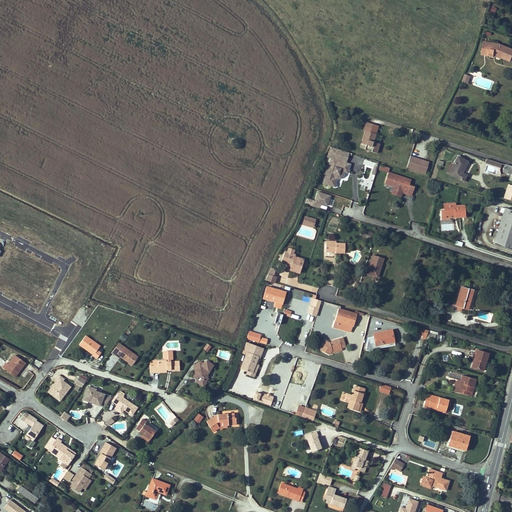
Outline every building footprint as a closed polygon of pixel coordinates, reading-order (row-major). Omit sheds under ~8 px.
[(511,56),(511,49),(499,44),(490,43),(490,45),(483,44),(481,53),(488,54),(488,55),(488,56),(490,57),(492,57),(493,56),(494,54),(494,53),(496,54),(496,55),(501,57),(502,56),(511,60),(511,56)] [(375,134),(378,126),(366,122),(364,130),(366,131),(375,134)] [(373,141),(375,134),(366,131),(362,141),(367,143),(366,145),(365,149),(377,153),(380,144),(373,141)] [(349,169),(350,164),(346,162),(339,160),(342,150),(330,147),(327,157),(331,158),(323,183),(334,187),(336,187),(336,185),(335,183),(337,179),(340,178),(344,176),(345,172),(348,173),(349,172),(349,170),(349,169)] [(346,162),(349,153),(342,150),(339,160),(346,162)] [(425,173),(428,164),(421,161),(422,160),(410,156),(407,167),(425,173)] [(462,173),(468,162),(458,156),(453,165),(449,173),(463,181),(466,175),(462,173)] [(498,167),(499,163),(486,158),(485,163),(498,167)] [(511,166),(505,164),(503,171),(511,174),(509,180),(511,180),(511,166)] [(409,185),(411,180),(388,172),(385,184),(392,186),(393,185),(394,186),(394,187),(393,190),(398,191),(398,190),(407,192),(409,185)] [(411,196),(414,187),(409,185),(407,192),(398,190),(398,191),(393,190),(392,194),(400,197),(402,193),(411,196)] [(327,206),(330,196),(318,192),(315,201),(307,199),(305,204),(312,206),(313,201),(327,206)] [(465,216),(464,205),(455,206),(455,203),(444,204),(445,215),(455,215),(455,217),(465,216)] [(511,249),(511,210),(505,208),(504,213),(493,244),(511,249)] [(314,223),(315,220),(305,217),(304,220),(306,221),(305,225),(310,227),(312,222),(314,223)] [(349,251),(349,243),(336,243),(336,241),(331,241),(331,244),(326,243),(325,252),(334,252),(334,251),(335,251),(335,252),(335,253),(344,253),(345,250),(349,251)] [(299,273),(303,260),(295,257),(295,255),(293,254),(287,252),(285,252),(282,262),(289,264),(290,263),(292,263),(291,267),(290,270),(299,273)] [(378,274),(384,258),(373,255),(369,266),(368,271),(378,274)] [(274,283),(276,277),(273,276),(268,275),(266,280),(274,283)] [(283,304),(286,292),(266,286),(263,299),(275,302),(274,306),(281,308),(282,304),(283,304)] [(471,311),(477,291),(474,290),(468,289),(461,287),(456,305),(452,304),(451,309),(461,312),(462,308),(471,311)] [(318,309),(320,300),(312,298),(307,313),(316,316),(318,309)] [(353,326),(357,314),(339,308),(333,327),(347,331),(349,325),(351,326),(353,326)] [(426,339),(428,330),(419,327),(417,332),(419,333),(419,334),(422,335),(422,338),(426,339)] [(394,342),(392,330),(373,333),(374,337),(368,338),(366,348),(372,350),(373,346),(376,345),(394,342)] [(437,342),(439,333),(428,330),(426,339),(437,342)] [(259,342),(261,335),(252,332),(251,335),(248,334),(247,339),(259,342)] [(97,350),(100,346),(85,336),(79,344),(89,351),(89,350),(94,354),(94,355),(93,356),(97,358),(101,353),(97,350)] [(341,348),(345,346),(342,337),(331,341),(332,342),(330,343),(325,340),(320,350),(330,354),(332,350),(336,349),(336,350),(342,348),(341,348)] [(260,357),(263,349),(247,342),(243,353),(246,354),(241,368),(247,371),(252,372),(255,364),(258,357),(260,357)] [(117,354),(119,351),(116,349),(120,344),(119,343),(112,353),(119,358),(120,357),(117,354)] [(207,352),(211,346),(207,343),(203,349),(207,352)] [(138,357),(120,344),(116,349),(119,351),(117,354),(132,365),(138,357)] [(483,371),(489,354),(477,350),(474,358),(476,359),(474,366),(478,367),(478,369),(483,371)] [(179,370),(179,361),(171,361),(170,360),(173,359),(172,354),(164,354),(164,360),(158,360),(158,365),(154,365),(154,372),(158,372),(158,371),(166,370),(168,370),(168,368),(170,368),(170,370),(170,371),(179,370)] [(15,377),(25,363),(15,355),(4,369),(15,377)] [(207,374),(210,371),(209,370),(212,367),(211,363),(207,360),(205,361),(203,363),(200,361),(194,365),(195,374),(196,374),(197,375),(197,377),(196,378),(196,379),(197,382),(203,387),(206,383),(206,382),(208,379),(207,374)] [(254,377),(259,365),(255,364),(252,372),(247,371),(246,374),(254,377)] [(70,387),(63,381),(64,379),(59,375),(54,381),(55,382),(57,383),(49,393),(59,401),(70,387)] [(472,392),(476,379),(462,375),(461,380),(458,380),(457,383),(455,382),(453,391),(466,395),(467,391),(472,392)] [(80,377),(79,377),(75,383),(81,387),(86,381),(80,377)] [(49,393),(57,383),(55,382),(48,392),(49,393)] [(389,394),(391,387),(381,384),(378,391),(389,394)] [(104,407),(112,397),(95,391),(96,389),(88,386),(83,400),(88,402),(88,401),(100,406),(104,407)] [(360,403),(364,389),(355,386),(352,395),(348,394),(346,401),(349,402),(348,407),(360,411),(362,403),(360,403)] [(137,407),(123,397),(124,396),(119,393),(114,400),(119,403),(117,405),(124,410),(125,408),(127,410),(126,411),(132,415),(137,407)] [(271,403),(273,397),(269,396),(267,395),(260,393),(258,400),(270,405),(271,403)] [(446,410),(449,400),(427,394),(424,406),(436,410),(437,408),(446,410)] [(124,410),(117,405),(115,409),(121,413),(124,410)] [(302,417),(305,408),(299,406),(298,408),(298,410),(295,409),(296,407),(291,406),(289,412),(302,417)] [(310,415),(311,410),(307,408),(305,407),(305,408),(302,417),(313,421),(314,416),(310,415)] [(314,416),(316,411),(307,408),(311,410),(310,415),(314,416)] [(66,421),(70,416),(64,412),(60,417),(66,421)] [(236,424),(236,418),(234,418),(233,413),(217,414),(206,421),(210,427),(212,426),(215,430),(219,428),(223,425),(227,425),(236,424)] [(198,423),(203,417),(198,414),(194,420),(198,423)] [(33,441),(43,426),(36,421),(37,420),(29,415),(24,421),(32,427),(31,428),(29,431),(25,436),(25,438),(26,439),(27,440),(28,440),(29,439),(30,439),(33,441)] [(173,426),(179,420),(176,417),(170,423),(173,426)] [(156,431),(145,424),(146,422),(142,419),(136,428),(140,431),(139,432),(143,435),(150,439),(156,431)] [(321,448),(317,437),(318,436),(316,431),(306,435),(312,452),(321,448)] [(466,450),(470,436),(452,431),(448,445),(466,450)] [(49,450),(56,440),(51,437),(44,447),(49,450)] [(74,455),(66,450),(67,448),(60,443),(61,441),(57,438),(56,440),(49,450),(60,458),(59,459),(63,461),(67,464),(67,465),(74,455)] [(103,470),(112,455),(109,453),(112,449),(104,445),(100,453),(101,453),(99,455),(100,456),(99,457),(98,457),(94,464),(103,470)] [(368,461),(364,459),(367,451),(359,448),(356,457),(355,456),(352,465),(360,468),(360,469),(359,471),(364,472),(366,465),(365,465),(366,462),(367,463),(368,461)] [(0,471),(8,460),(1,454),(0,455),(0,471)] [(396,469),(400,462),(395,459),(389,468),(392,470),(394,467),(396,469)] [(93,471),(83,464),(81,467),(91,474),(93,471)] [(85,490),(92,480),(88,478),(91,474),(81,467),(78,471),(79,473),(74,481),(70,486),(79,492),(82,488),(85,490)] [(449,481),(441,478),(442,473),(429,469),(427,474),(430,476),(429,477),(429,478),(428,479),(427,478),(425,479),(423,484),(430,486),(430,485),(431,485),(446,490),(449,481)] [(67,471),(62,479),(68,483),(73,474),(67,471)] [(329,485),(331,477),(324,474),(322,482),(325,483),(329,485)] [(423,484),(425,479),(427,478),(428,479),(429,478),(423,476),(420,485),(430,488),(431,485),(430,485),(430,486),(423,484)] [(166,494),(169,485),(152,479),(147,492),(146,496),(155,499),(158,492),(166,494)] [(302,491),(302,489),(298,487),(298,489),(282,483),(279,492),(287,495),(287,496),(298,501),(298,500),(302,491)] [(386,497),(391,485),(385,483),(380,495),(386,497)] [(38,499),(20,486),(17,490),(35,503),(38,499)] [(343,508),(346,499),(334,494),(336,489),(328,486),(325,494),(332,497),(330,504),(343,508)] [(330,504),(332,497),(325,494),(324,498),(327,500),(326,502),(330,504)] [(415,511),(418,503),(409,499),(405,510),(401,508),(400,511),(415,511)] [(25,511),(10,500),(4,508),(9,511),(25,511)]
